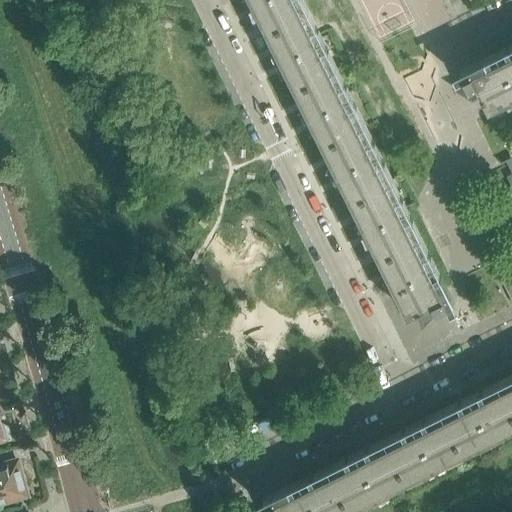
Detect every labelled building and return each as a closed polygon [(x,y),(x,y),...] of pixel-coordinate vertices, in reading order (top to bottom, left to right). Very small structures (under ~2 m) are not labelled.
[(447,301),(317,39),(297,0),(253,0),(408,312),(417,307),(426,319),(438,308),(439,308),(438,306),(447,301)] [(489,106),(511,94),(511,50),(464,74),(468,82),(461,91),(472,99),(483,94),(489,106)] [(510,266),(505,256),(497,260),(502,270),(510,266)] [(511,274),(503,280),(511,298),(511,274)] [(335,511),(503,429),(511,424),(511,380),(268,501),(272,509),(269,511),(335,511)] [(0,439),(7,438),(10,432),(8,425),(2,422),(0,413),(0,439)] [(0,499),(1,499),(6,500),(11,500),(15,496),(16,490),(13,482),(23,480),(18,459),(0,464),(0,499)]
